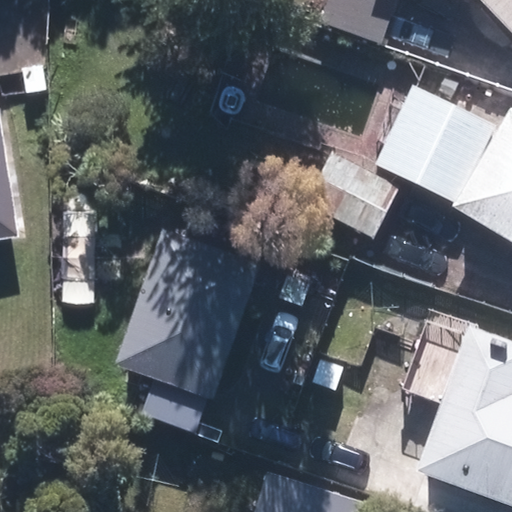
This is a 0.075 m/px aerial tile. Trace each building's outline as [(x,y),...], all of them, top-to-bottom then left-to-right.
[(399,10),(369,0),(327,0),(317,32),(384,55),(399,10)] [(511,0),(436,0),(472,9),(511,48),(511,0)] [(511,121),(504,117),(445,216),(511,255),(511,121)] [(0,242),(15,240),(0,158),(0,242)] [(395,190),(319,161),(299,213),(374,242),(395,190)] [(245,270),(150,252),(125,380),(220,398),(245,270)] [(511,351),(459,333),(407,477),(503,511),(511,511),(511,399),(508,398),(511,387),(511,351)] [(266,480),(255,511),(355,511),(356,510),(266,480)]
